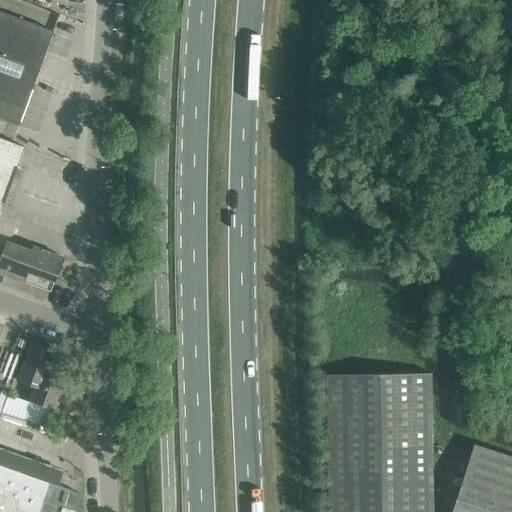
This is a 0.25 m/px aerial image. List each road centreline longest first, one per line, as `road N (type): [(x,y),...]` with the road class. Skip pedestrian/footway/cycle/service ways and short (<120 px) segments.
road 1 (primary): [(250,511),(241,191),(251,0)]
road 2 (unclassified): [(110,511),(99,213),(107,0)]
road 3 (primary): [(202,0),(193,240),(201,511)]
